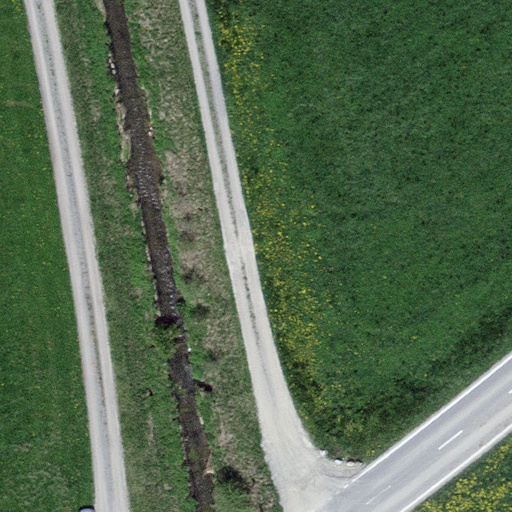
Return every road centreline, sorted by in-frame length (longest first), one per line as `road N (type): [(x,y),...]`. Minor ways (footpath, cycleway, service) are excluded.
road 1 (track): [(188,0),(275,409),(311,511)]
road 2 (track): [(117,511),(91,309),(36,0)]
road 3 (tertiary): [(355,511),(511,390)]
